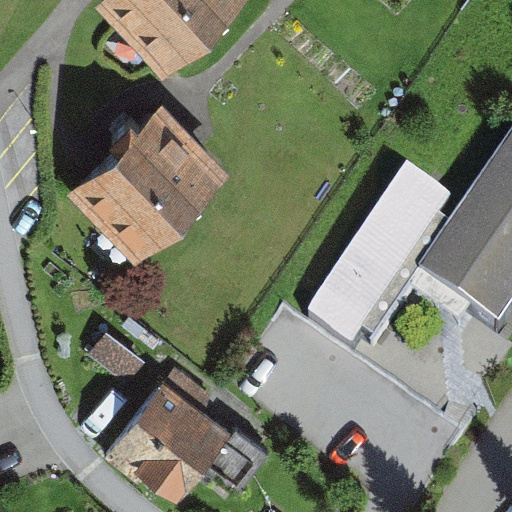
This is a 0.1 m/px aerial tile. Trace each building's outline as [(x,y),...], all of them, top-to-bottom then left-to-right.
[(248,0),(110,0),(99,12),(164,80),(248,0)] [(226,179),(163,113),(137,138),(130,131),(108,152),(114,159),(70,200),(134,267),(226,179)] [(511,301),(511,130),(451,220),(421,265),(501,318),(511,301)] [(421,265),(451,220),(439,212),(451,194),(408,165),(309,311),(354,341),(362,328),(373,336),(421,265)] [(113,326),(96,347),(132,377),(149,357),(113,326)] [(229,436),(162,384),(109,452),(176,504),(229,436)]
